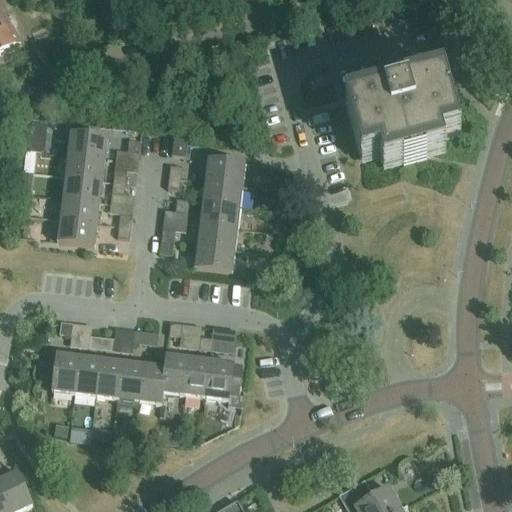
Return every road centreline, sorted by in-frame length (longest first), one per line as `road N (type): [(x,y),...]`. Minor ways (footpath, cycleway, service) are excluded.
road 1 (unclassified): [(399,37),(283,71),(331,264),(316,310),(288,331)]
road 2 (unclassified): [(0,109),(128,60),(343,0)]
road 3 (unclassified): [(469,385),(468,294),(511,123)]
road 4 (unclassified): [(304,427),(202,475),(152,511)]
road 5 (unclassified): [(469,385),(400,393),(304,427)]
road 6 (residential): [(0,356),(7,326),(35,302),(138,309)]
road 7 (unclassified): [(288,331),(138,309)]
road 8 (unclassified): [(138,309),(153,162)]
road 9 (unclassified): [(495,511),(469,385)]
